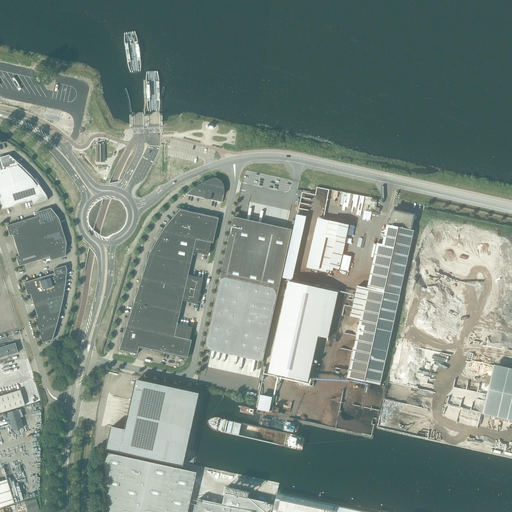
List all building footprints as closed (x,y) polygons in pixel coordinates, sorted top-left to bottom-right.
[(20,165),(17,162),(13,159),(9,155),(1,158),(4,170),(10,168),(20,165)] [(30,175),(27,172),(24,169),(20,165),(10,168),(13,180),(30,175)] [(0,184),(13,180),(10,168),(4,170),(0,171),(0,184)] [(39,185),(36,182),(36,183),(33,179),(30,175),(13,180),(17,192),(28,188),(39,185)] [(185,195),(193,196),(195,197),(197,197),(203,199),(204,199),(207,199),(209,200),(210,200),(211,200),(216,202),(218,202),(220,202),(221,203),(223,195),(223,193),(223,192),(224,191),(223,189),(223,187),(223,186),(223,185),(222,184),(222,183),(221,182),(220,181),(219,180),(217,179),(215,178),(214,178),(213,178),(212,178),(211,179),(208,180),(205,181),(203,182),(200,184),(198,185),(195,187),(194,187),(191,189),(189,192),(185,195)] [(17,192),(13,180),(0,184),(0,196),(0,197),(13,193),(17,192)] [(46,196),(44,193),(42,190),(39,185),(28,188),(32,201),(33,205),(47,200),(46,196)] [(368,204),(370,196),(318,187),(317,193),(303,190),(302,197),(326,202),(327,196),(368,204)] [(32,201),(28,188),(17,192),(13,193),(16,205),(32,201)] [(16,205),(13,193),(0,197),(0,196),(0,206),(1,210),(4,209),(12,207),(16,205)] [(59,219),(54,213),(50,209),(50,208),(35,213),(37,217),(39,225),(59,219)] [(194,213),(188,212),(188,211),(179,209),(174,215),(172,219),(170,221),(191,225),(194,213)] [(387,225),(414,231),(414,228),(417,216),(414,215),(409,214),(408,214),(403,213),(398,212),(394,211),(390,210),(388,219),(388,220),(388,222),(387,224),(387,225)] [(191,225),(188,238),(202,241),(208,216),(208,215),(207,215),(206,216),(204,215),(204,214),(194,212),(194,213),(191,225)] [(298,214),(283,278),(293,280),(307,217),(298,214)] [(208,216),(202,241),(210,243),(212,243),(218,218),(216,218),(217,217),(208,215),(208,216)] [(43,237),(39,225),(37,217),(29,219),(25,220),(25,222),(28,230),(31,241),(43,237)] [(279,289),(292,230),(291,232),(289,231),(286,230),(282,229),(276,228),(271,227),(265,226),(260,225),(255,223),(249,222),(245,221),(242,221),(239,220),(239,219),(234,218),(233,223),(232,223),(230,232),(230,234),(223,265),(222,271),(221,276),(279,289)] [(62,231),(61,226),(59,219),(39,225),(43,237),(62,231)] [(320,265),(330,221),(319,219),(308,267),(327,272),(328,267),(320,265)] [(28,230),(25,222),(25,220),(11,225),(10,225),(6,226),(9,236),(12,235),(28,230)] [(170,221),(169,222),(167,221),(167,222),(163,230),(162,232),(161,232),(175,235),(188,238),(191,225),(170,221)] [(349,226),(330,221),(320,265),(328,267),(339,270),(349,226)] [(376,290),(400,295),(414,231),(387,225),(383,245),(377,243),(367,288),(370,289),(370,290),(376,291),(376,290)] [(31,241),(28,230),(12,235),(15,245),(31,241)] [(66,243),(64,236),(62,231),(43,237),(46,249),(66,243)] [(156,242),(155,243),(172,247),(175,235),(161,232),(161,233),(159,232),(159,233),(156,242)] [(207,255),(210,243),(202,241),(188,238),(175,235),(172,247),(169,259),(190,264),(190,262),(191,260),(192,254),(193,251),(195,251),(197,251),(197,252),(207,255)] [(49,257),(46,249),(43,237),(31,241),(34,251),(37,261),(42,259),(49,257)] [(34,251),(31,241),(15,245),(18,256),(34,251)] [(65,256),(65,251),(66,247),(66,243),(46,249),(49,257),(50,261),(65,257),(65,256)] [(149,253),(149,254),(164,258),(169,259),(172,247),(155,243),(154,244),(152,243),(149,253)] [(37,261),(34,251),(18,256),(15,257),(18,267),(23,265),(33,262),(37,261)] [(145,265),(145,266),(162,270),(164,258),(149,254),(148,256),(146,255),(145,265)] [(190,264),(169,259),(164,258),(162,270),(159,282),(199,291),(202,279),(191,276),(191,277),(189,277),(187,276),(188,273),(189,267),(190,265),(190,264)] [(65,283),(66,270),(65,266),(53,270),(54,274),(49,275),(53,287),(65,283)] [(141,277),(141,278),(156,281),(159,282),(162,270),(145,266),(145,268),(143,267),(141,277)] [(53,287),(49,275),(42,277),(42,279),(46,289),(53,287)] [(279,289),(221,276),(219,282),(207,335),(204,349),(205,349),(208,349),(210,350),(211,349),(214,349),(219,351),(225,352),(231,353),(237,354),(243,356),(249,357),(255,359),(260,360),(263,360),(262,362),(263,362),(279,289)] [(46,289),(42,279),(42,277),(27,282),(23,283),(27,295),(30,294),(46,289)] [(138,289),(137,290),(153,294),(156,281),(141,278),(141,280),(139,279),(137,289),(138,289)] [(196,304),(199,291),(159,282),(156,281),(153,294),(150,306),(179,312),(180,311),(180,309),(181,303),(182,299),(184,300),(186,300),(186,301),(196,304)] [(328,339),(338,295),(328,292),(329,291),(289,282),(287,292),(286,293),(269,373),(308,382),(318,337),(328,339)] [(63,297),(64,292),(65,283),(53,287),(46,289),(49,301),(63,297)] [(380,385),(400,295),(376,290),(376,291),(370,290),(370,289),(367,288),(366,288),(365,289),(360,287),(357,286),(351,316),(353,317),(353,316),(359,318),(361,319),(347,378),(353,379),(354,378),(358,379),(358,380),(380,385)] [(49,301),(46,289),(30,294),(32,300),(34,306),(49,301)] [(134,301),(134,302),(147,305),(150,306),(153,294),(137,290),(137,291),(135,291),(134,301)] [(61,306),(63,298),(63,297),(49,301),(53,313),(60,311),(61,306)] [(53,313),(49,301),(34,306),(36,312),(37,318),(53,313)] [(130,313),(130,314),(145,317),(147,305),(134,302),(133,303),(131,303),(130,313)] [(179,312),(150,306),(147,305),(145,317),(142,329),(142,330),(154,332),(166,335),(179,338),(188,340),(191,328),(180,325),(180,326),(178,326),(176,325),(177,322),(178,316),(179,314),(179,312)] [(56,325),(58,320),(60,311),(53,313),(37,318),(34,319),(38,331),(56,325)] [(126,325),(126,326),(142,329),(145,317),(130,314),(129,315),(127,315),(126,325)] [(52,340),(53,334),(56,326),(56,325),(38,331),(42,343),(52,340)] [(123,337),(122,338),(139,342),(142,330),(142,329),(126,326),(126,327),(124,327),(122,337),(123,337)] [(139,342),(138,347),(139,347),(139,348),(149,351),(149,349),(150,350),(154,332),(142,330),(139,342)] [(154,332),(150,350),(151,350),(151,351),(161,353),(161,352),(163,352),(166,335),(154,332)] [(166,335),(163,352),(163,353),(163,354),(173,356),(173,355),(175,355),(179,338),(166,335)] [(119,349),(118,350),(120,351),(137,354),(138,347),(139,342),(122,338),(122,339),(120,339),(119,349)] [(179,338),(175,355),(176,355),(175,356),(185,359),(186,358),(187,358),(191,340),(188,340),(179,338)] [(0,358),(18,353),(15,343),(0,347),(0,358)] [(18,353),(0,358),(2,364),(20,359),(18,353)] [(488,391),(483,414),(492,416),(511,420),(511,368),(494,365),(492,374),(489,384),(488,391)] [(425,376),(432,379),(434,375),(435,375),(436,373),(428,369),(425,376)] [(200,394),(195,392),(141,381),(137,380),(136,385),(135,387),(135,389),(134,389),(133,392),(134,392),(133,393),(134,393),(133,395),(133,397),(132,397),(132,400),(131,404),(130,408),(129,413),(128,417),(127,422),(126,427),(125,429),(112,426),(107,450),(183,467),(184,467),(188,449),(193,425),(199,398),(200,394)] [(430,390),(389,382),(387,391),(428,399),(430,390)] [(0,413),(25,405),(20,390),(0,396),(0,413)] [(371,406),(369,397),(365,398),(364,394),(361,394),(362,399),(357,400),(359,407),(360,410),(362,410),(368,409),(367,406),(371,406)] [(273,397),(261,395),(258,410),(270,412),(273,397)] [(188,511),(197,473),(183,470),(104,452),(108,511),(188,511)] [(0,507),(14,503),(7,479),(0,481),(0,507)] [(271,511),(273,504),(225,493),(223,504),(199,499),(195,511),(271,511)] [(332,511),(334,506),(277,494),(273,511),(332,511)] [(36,499),(24,502),(25,505),(22,506),(24,510),(26,509),(27,511),(35,511),(40,511),(36,499)]
